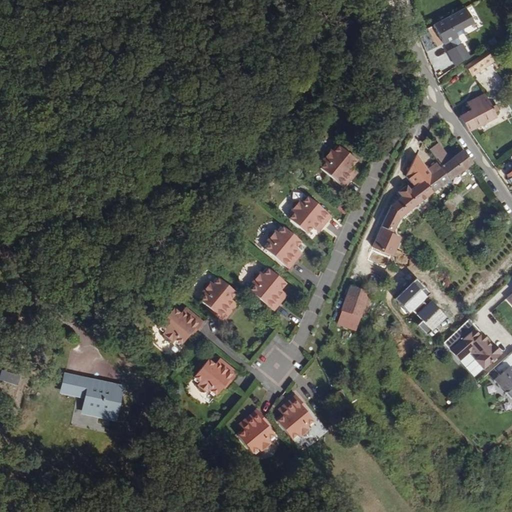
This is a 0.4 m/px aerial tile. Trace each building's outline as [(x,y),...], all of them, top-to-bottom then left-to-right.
[(463,6),(433,23),(444,41),(449,38),(455,48),(448,52),(455,64),(470,56),(461,41),(460,41),(457,37),(465,33),(462,27),(472,21),(463,6)] [(492,37),(486,41),(491,48),(497,44),(492,37)] [(492,59),(486,49),(464,64),(470,74),(492,59)] [(472,112),(461,118),(470,133),(479,128),(478,124),(495,114),(493,112),(500,108),(497,103),(491,107),(484,94),(467,103),(472,112)] [(429,149),(435,157),(450,179),(473,162),(464,148),(450,159),(438,142),(429,149)] [(343,186),(350,177),(344,172),(349,166),(354,159),(337,145),(331,151),(328,149),(326,151),(323,149),(319,153),(322,155),(320,158),(323,161),(319,166),(343,186)] [(402,216),(450,179),(435,157),(425,165),(416,154),(407,169),(404,175),(409,181),(401,187),(405,192),(390,203),(384,216),(374,243),(398,253),(405,235),(393,229),(400,214),(402,216)] [(355,171),(349,166),(344,172),(350,177),(355,171)] [(465,196),(461,188),(459,190),(442,203),(447,210),(454,205),(465,196)] [(316,216),(323,221),(330,212),(306,191),(301,197),(298,194),(295,198),(293,196),(290,199),(293,201),(290,205),(293,207),(288,213),(306,228),(310,222),(316,216)] [(461,215),(454,205),(447,210),(455,220),(461,215)] [(323,221),(316,216),(310,222),(317,228),(323,221)] [(289,266),(297,257),(290,252),(295,246),(301,240),(282,224),(276,231),(274,229),(271,233),(268,230),(265,234),(268,236),(265,240),(268,242),(264,246),(289,266)] [(301,251),(295,246),(290,252),(297,257),(301,251)] [(274,308),(281,300),(276,295),(281,290),(286,283),(267,268),(262,274),(259,272),(257,275),(254,273),(252,275),(254,277),(251,281),(254,283),(250,288),(274,308)] [(207,307),(209,310),(223,321),(233,309),(228,305),(232,301),(233,300),(239,293),(222,278),(217,283),(213,280),(210,283),(208,281),(205,284),(208,286),(204,290),(208,294),(204,298),(210,303),(207,307)] [(416,279),(396,301),(412,316),(415,314),(425,323),(421,328),(432,338),(449,320),(432,304),(429,308),(424,304),(433,294),(416,279)] [(342,309),(346,311),(356,291),(367,299),(370,291),(352,284),(342,309)] [(286,294),(281,290),(276,295),(281,300),(286,294)] [(356,291),(346,311),(361,317),(367,299),(356,291)] [(237,304),(233,300),(232,301),(228,305),(233,309),(237,304)] [(188,336),(191,339),(193,335),(205,321),(193,311),(189,317),(183,311),(176,306),(161,325),(167,330),(164,333),(168,336),(166,339),(169,342),(172,339),(175,342),(177,339),(183,343),(188,336)] [(193,311),(187,306),(183,311),(189,317),(193,311)] [(465,319),(441,345),(459,362),(469,352),(475,358),(473,359),(482,368),(499,352),(465,319)] [(511,345),(493,363),(499,370),(494,375),(511,393),(511,392),(511,345)] [(239,374),(228,364),(223,370),(216,364),(210,358),(194,377),(202,383),(199,386),(202,389),(199,392),(203,395),(206,392),(209,394),(211,391),(217,396),(223,389),(225,391),(239,374)] [(228,364),(221,358),(216,364),(223,370),(228,364)] [(64,390),(80,394),(83,381),(67,377),(64,390)] [(89,396),(92,383),(83,381),(80,394),(89,396)] [(122,390),(92,383),(89,396),(86,409),(116,416),(122,390)] [(289,409),(283,413),(276,419),(291,438),(298,433),(301,437),(304,434),(306,437),(310,434),(307,431),(310,428),(308,425),(313,420),(307,412),(310,410),(297,394),(285,403),(289,409)] [(289,409),(285,403),(279,408),(283,413),(289,409)] [(259,409),(248,418),(252,423),(245,428),(238,434),(253,453),(260,448),(262,451),(266,448),(268,450),(272,448),(270,445),(273,443),(270,440),(275,436),(269,427),(272,425),(259,409)] [(252,423),(248,418),(241,423),(245,428),(252,423)]
